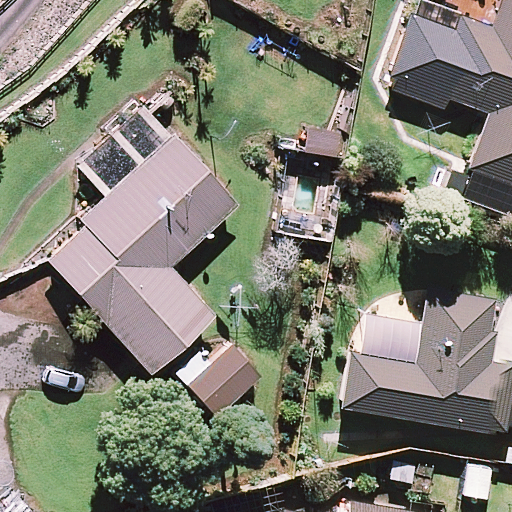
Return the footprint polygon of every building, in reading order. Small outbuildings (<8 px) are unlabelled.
[(511,0),(491,0),(482,29),(411,5),(383,88),(436,106),(440,96),(478,108),(458,166),(511,184),(511,0)] [(228,203),(138,105),(72,164),(100,195),(36,253),(142,369),(204,312),(161,264),(228,203)] [(331,219),(286,209),(281,232),(325,242),(331,219)] [(489,301),(419,290),(415,317),(350,307),(334,404),(511,434),(511,363),(480,358),(489,301)] [(250,371),(222,340),(197,364),(186,352),(165,372),(204,413),(250,371)] [(16,511),(23,502),(0,485),(0,511),(16,511)] [(419,511),(345,500),(317,511),(278,504),(276,511),(419,511)]
